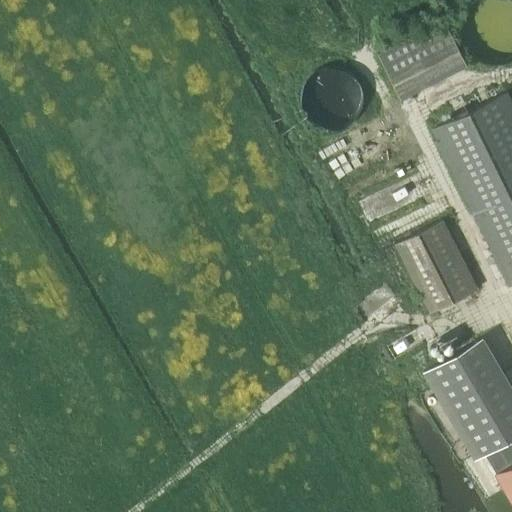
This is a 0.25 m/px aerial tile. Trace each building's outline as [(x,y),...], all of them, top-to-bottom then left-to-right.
[(511,0),(475,0),(473,2),(469,6),(466,12),(464,18),(463,24),(463,30),(464,36),(467,42),(471,47),(475,51),(481,55),(489,57),(494,57),(500,57),(507,55),(511,51),(511,0)] [(400,98),(467,64),(443,18),(377,52),(400,98)] [(362,101),(363,96),(362,91),(361,84),(358,78),(354,74),(349,70),(344,67),(340,65),(333,64),(327,64),(321,66),(316,68),(310,72),(306,76),(303,82),(300,88),(299,94),(300,100),(301,106),(304,112),(307,117),(312,121),(318,125),(326,127),(330,127),(336,127),(344,125),(349,122),(354,118),(357,113),(361,107),(362,101)] [(511,103),(506,91),(431,127),(508,284),(511,281),(511,103)] [(477,287),(443,219),(395,243),(429,311),(477,287)] [(511,385),(483,335),(422,370),(430,384),(473,458),(483,453),(495,473),(511,502),(511,441),(509,437),(511,434),(511,385)]
